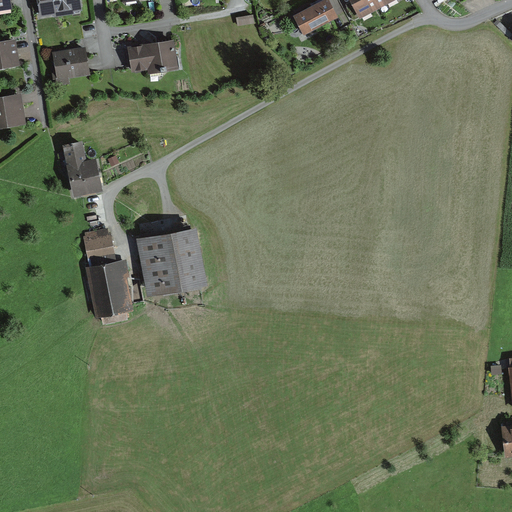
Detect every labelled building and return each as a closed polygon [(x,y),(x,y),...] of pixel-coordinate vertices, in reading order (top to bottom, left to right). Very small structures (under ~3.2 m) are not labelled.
[(38,0),(41,14),(54,13),(54,14),(80,10),(78,0),(38,0)] [(327,0),(324,0),(296,15),(305,31),(335,15),(327,0)] [(378,6),(374,0),(351,0),(360,16),(378,6)] [(14,40),(0,42),(0,64),(17,62),(14,40)] [(171,41),(130,48),(133,68),(149,65),(149,70),(176,66),(171,41)] [(83,49),(55,54),(58,77),(87,72),(83,49)] [(19,96),(0,98),(0,123),(23,120),(19,96)] [(64,146),(75,195),(100,189),(94,160),(85,162),(81,143),(64,146)] [(192,235),(131,247),(142,303),(203,291),(192,235)] [(108,240),(81,244),(84,269),(112,265),(108,240)] [(121,267),(81,275),(90,323),(130,316),(121,267)] [(511,428),(499,430),(501,456),(511,455),(511,428)]
